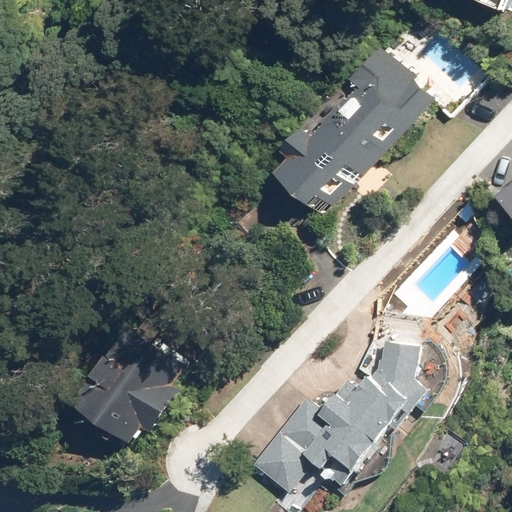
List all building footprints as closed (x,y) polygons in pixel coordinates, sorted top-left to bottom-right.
[(452,0),(503,19),(510,0),(452,0)] [(321,203),(328,210),(332,214),(379,168),(375,164),(434,106),(391,63),(309,144),(302,137),(281,158),(288,165),(272,180),(307,216),(321,203)] [(511,191),(495,208),(511,226),(511,191)] [(241,222),(253,236),(274,217),(263,204),(241,222)] [(133,449),(152,398),(167,404),(183,361),(115,336),(80,429),(133,449)] [(307,401),(253,467),(291,497),(312,473),(342,498),(358,480),(359,480),(361,481),(362,481),(364,481),(366,482),(368,482),(369,481),(371,481),(373,481),(374,480),(376,480),(377,479),(379,478),(380,477),(382,476),(383,475),(384,473),(385,472),(386,471),(387,469),(387,468),(388,466),(388,464),(389,463),(389,461),(389,459),(389,458),(389,456),(388,454),(388,452),(387,451),(386,449),(386,448),(385,446),(384,445),(404,419),(408,422),(418,411),(425,416),(427,415),(429,413),(431,411),(432,410),(434,408),(436,406),(437,404),(438,401),(440,399),(441,397),(442,395),(443,392),(443,390),(444,387),(444,385),(445,382),(445,380),(445,377),(445,375),(445,372),(444,370),(444,367),(443,365),(443,362),(442,360),(441,358),(440,355),(438,353),(437,351),(436,349),(434,347),(432,345),(431,343),(429,342),(427,340),(419,348),(383,344),(381,380),(371,379),(359,394),(346,384),(322,414),(307,401)] [(445,430),(421,461),(447,480),(471,449),(445,430)]
